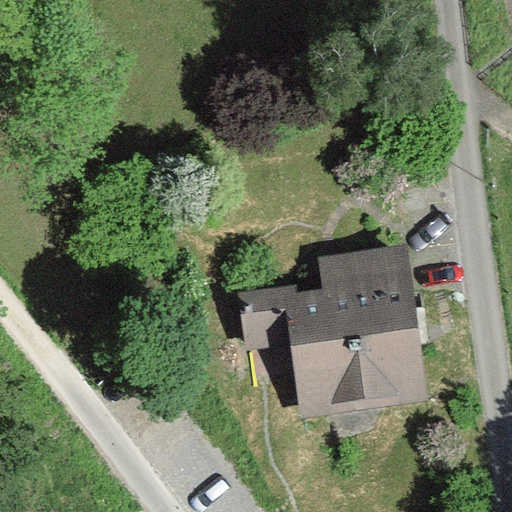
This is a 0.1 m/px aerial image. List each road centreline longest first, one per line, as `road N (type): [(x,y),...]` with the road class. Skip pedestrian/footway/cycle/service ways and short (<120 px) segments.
road 1 (residential): [(448,0),(509,511)]
road 2 (residential): [(166,511),(64,386)]
